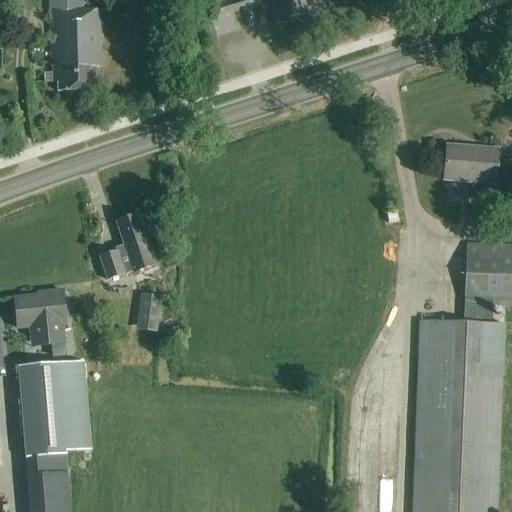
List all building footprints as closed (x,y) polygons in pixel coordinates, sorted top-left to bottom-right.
[(52,67),(52,75),(42,76),(43,85),(57,85),(58,93),(95,91),(95,69),(101,69),(99,11),(83,12),(82,0),(48,0),(51,68),(52,67)] [(271,0),(278,22),(307,13),(302,0),(271,0)] [(511,177),(496,176),(498,151),(446,147),(444,181),(467,183),(466,200),(479,201),(480,185),(496,186),(494,203),(511,204),(511,177)] [(396,213),(386,215),(388,225),(398,223),(396,213)] [(137,217),(116,224),(125,250),(99,259),(107,282),(132,273),(133,274),(158,266),(152,249),(148,250),(137,217)] [(419,323),(413,481),(411,511),(496,511),(504,326),(491,326),(492,307),(511,308),(511,246),(467,245),(463,325),(419,323)] [(65,325),(62,292),(45,294),(45,297),(14,300),(17,330),(28,329),(30,350),(65,346),(62,325),(65,325)] [(156,334),(161,299),(140,296),(135,331),(156,334)] [(69,511),(65,454),(91,452),(83,363),(18,368),(29,511),(69,511)]
